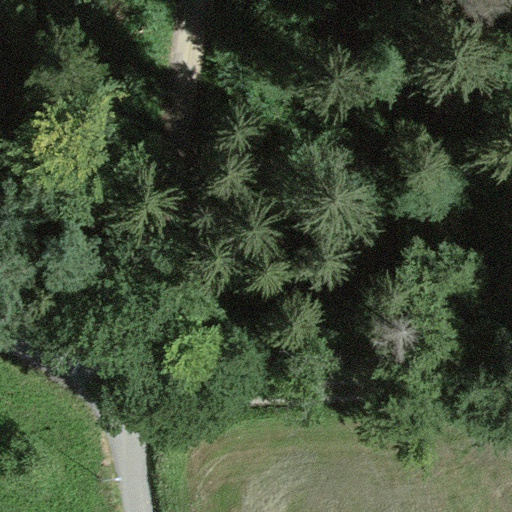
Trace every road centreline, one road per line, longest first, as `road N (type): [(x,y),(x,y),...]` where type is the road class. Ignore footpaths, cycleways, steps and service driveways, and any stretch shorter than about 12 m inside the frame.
road 1 (track): [(123,397),(192,0)]
road 2 (residential): [(0,327),(123,397),(143,511)]
